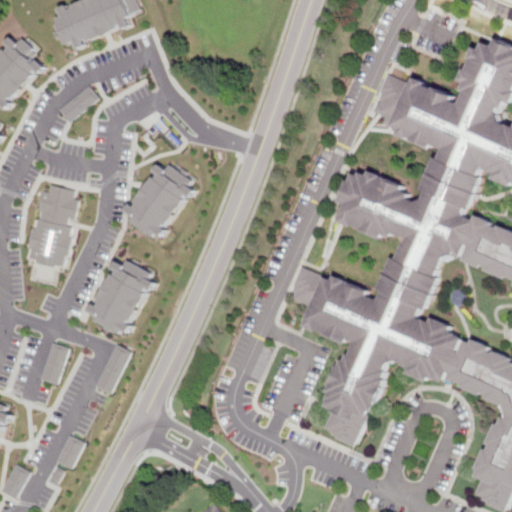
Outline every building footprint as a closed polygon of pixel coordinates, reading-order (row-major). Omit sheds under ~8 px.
[(140,0),(144,9),(137,12),(138,14),(133,16),(137,24),(128,28),(126,22),(121,25),(122,27),(94,39),(94,38),(89,39),(92,44),(84,48),(80,40),(74,42),(73,40),(67,43),(64,37),(60,38),(56,30),(60,29),(58,22),(65,19),(64,17),(69,15),(65,7),(74,3),(76,9),(81,7),(79,3),(86,0),(140,0)] [(52,65),(46,72),(42,68),(39,71),(41,73),(21,98),(18,95),(15,98),(19,102),(13,108),(5,101),(7,98),(5,96),(4,98),(0,94),(0,59),(11,46),(15,49),(17,45),(13,42),(19,35),(26,40),(28,37),(43,48),(37,55),(42,60),(44,58),(52,65)] [(63,108),(73,121),(103,97),(93,84),(63,108)] [(0,120),(7,125),(3,130),(10,134),(6,142),(0,139),(0,143),(1,144),(0,145),(0,120)] [(134,219),(156,236),(160,231),(166,236),(172,228),(167,224),(169,222),(172,224),(191,198),(189,196),(191,193),(196,197),(202,189),(194,184),(198,179),(175,162),(171,167),(165,163),(160,170),(164,173),(161,176),(159,175),(140,200),(142,202),(140,205),(135,202),(130,209),(137,215),(134,219)] [(39,261),(58,266),(58,263),(66,265),(69,254),(71,255),(76,236),(73,235),(76,225),(70,223),(72,216),(79,218),(84,199),(78,197),(80,189),(55,183),(53,191),(47,190),(42,208),(46,209),(44,218),(41,217),(39,227),(37,226),(32,245),(35,246),(32,257),(40,259),(39,261)] [(132,258),(156,272),(154,277),(161,281),(157,289),(152,286),(149,291),(152,292),(137,319),(134,318),(133,321),(137,324),(132,332),(125,327),(122,332),(98,319),(101,314),(94,310),(99,302),(103,304),(105,301),(103,300),(118,272),(121,274),(123,270),(118,267),(122,259),(130,263),(132,258)] [(511,508),(510,511),(507,511),(490,504),(491,501),(486,498),(488,496),(480,493),(487,478),(480,474),(482,468),(480,467),(488,448),(491,449),(494,442),(491,441),(500,421),(503,422),(506,415),(511,417),(511,414),(508,403),(507,404),(489,396),(491,393),(485,390),(484,393),(464,384),(465,382),(460,379),(459,381),(451,377),(454,371),(450,369),(445,380),(438,377),(438,378),(431,376),(429,380),(409,371),(412,366),(406,363),(406,362),(399,358),(391,361),(388,368),(390,370),(387,377),(390,378),(386,385),(388,386),(379,403),(378,403),(374,410),(372,409),(370,413),(373,415),(357,446),(339,437),(340,435),(335,432),(336,430),(329,427),(336,411),(334,411),(335,408),(328,405),(330,399),(329,398),(332,392),(330,390),(333,383),(331,383),(341,362),(342,363),(345,356),(348,358),(351,351),(354,353),(358,342),(358,340),(351,337),(349,342),(329,333),(329,331),(320,328),(319,330),(307,324),(314,306),(295,298),(299,290),(296,289),(298,284),(297,283),(304,265),(335,278),(337,274),(349,279),(348,281),(351,282),(351,280),(371,289),(369,293),(379,298),(381,297),(385,288),(381,286),(387,272),(434,292),(427,308),(424,306),(419,316),(425,319),(426,318),(433,320),(434,316),(454,324),(452,329),(459,332),(458,334),(465,336),(459,350),(462,351),(467,338),(473,340),(475,336),(495,345),(493,349),(496,350),(497,347),(511,353),(511,508)] [(72,347),(60,384),(44,379),(56,341),(72,347)] [(97,385),(113,393),(135,350),(119,342),(97,385)] [(0,399),(12,405),(10,410),(18,414),(15,422),(10,420),(8,423),(11,424),(0,448),(0,399)] [(73,433),(60,460),(75,468),(88,441),(73,433)] [(21,462),(5,489),(20,498),(35,471),(21,462)] [(60,465),(52,480),(60,484),(68,469),(60,465)] [(225,511),(221,503),(204,511),(225,511)]
